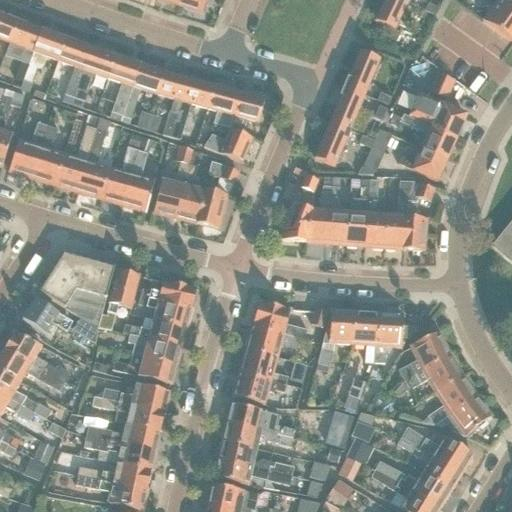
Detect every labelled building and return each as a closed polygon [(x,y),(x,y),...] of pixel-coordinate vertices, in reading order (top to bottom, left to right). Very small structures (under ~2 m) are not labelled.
[(183,0),(155,0),(181,9),(183,0)] [(205,0),(183,0),(181,9),(201,15),(205,0)] [(392,31),(406,0),(385,0),(374,22),(392,31)] [(511,43),(511,9),(498,0),(482,22),(511,43)] [(511,9),(511,0),(497,0),(498,0),(511,9)] [(435,17),(439,10),(428,4),(424,12),(435,17)] [(0,41),(9,46),(18,24),(0,16),(0,41)] [(22,84),(42,33),(18,24),(9,46),(24,51),(20,64),(14,81),(22,84)] [(57,63),(65,41),(52,37),(42,33),(22,84),(20,89),(28,92),(30,85),(36,70),(41,72),(46,59),(57,63)] [(71,99),(90,50),(65,41),(57,63),(77,70),(76,74),(72,73),(69,81),(64,97),(71,99)] [(106,80),(114,58),(90,50),(71,99),(72,100),(70,107),(81,111),(84,104),(94,76),(106,80)] [(379,61),(359,52),(344,88),(364,96),(379,61)] [(120,123),(138,67),(133,65),(114,58),(106,80),(121,85),(110,114),(114,115),(112,121),(120,123)] [(157,97),(163,75),(138,67),(120,123),(129,126),(135,104),(138,95),(134,94),(135,90),(157,97)] [(171,140),(188,82),(163,75),(157,97),(173,102),(162,138),(171,140)] [(454,82),(441,77),(433,96),(446,101),(454,82)] [(207,111),(213,89),(197,84),(188,82),(171,140),(179,143),(186,119),(188,110),(184,109),(185,105),(207,111)] [(348,133),(364,96),(344,88),(329,124),(348,133)] [(229,131),(238,96),(213,89),(207,111),(216,114),(213,126),(217,127),(229,131)] [(4,91),(0,104),(0,168),(1,169),(11,137),(1,133),(5,122),(13,95),(4,91)] [(388,107),(391,99),(379,94),(376,102),(388,107)] [(229,131),(230,131),(241,136),(245,122),(258,125),(263,102),(238,96),(229,131)] [(432,129),(455,139),(464,117),(441,107),(425,101),(422,108),(438,115),(432,129)] [(277,106),(270,104),(269,105),(267,114),(275,116),(277,106)] [(382,121),(386,111),(378,107),(374,118),(382,121)] [(392,113),(390,120),(399,124),(402,116),(392,113)] [(68,140),(63,156),(54,187),(73,192),(72,194),(75,195),(98,120),(88,116),(85,126),(86,126),(76,160),(66,157),(67,153),(72,155),(82,123),(74,121),(68,140)] [(455,139),(432,129),(431,129),(402,116),(399,124),(428,137),(422,151),(445,161),(455,139)] [(150,120),(139,117),(139,118),(136,129),(146,132),(150,120)] [(98,200),(108,169),(96,166),(109,123),(98,120),(75,195),(80,196),(80,195),(98,200)] [(156,135),(160,123),(150,120),(146,132),(156,135)] [(31,182),(47,128),(37,124),(30,146),(18,142),(8,173),(27,179),(27,180),(31,182)] [(333,168),(348,133),(329,124),(314,160),(333,168)] [(52,147),(57,131),(47,128),(31,182),(34,183),(35,181),(54,187),(63,156),(47,151),(49,146),(52,147)] [(251,140),(241,136),(230,131),(230,132),(228,137),(225,143),(211,137),(203,149),(208,151),(241,165),(251,140)] [(130,176),(141,140),(130,137),(120,173),(108,169),(98,200),(118,205),(118,207),(121,208),(130,176)] [(369,150),(373,142),(361,137),(358,145),(369,150)] [(130,176),(121,208),(125,209),(126,208),(145,213),(154,182),(141,179),(150,143),(141,140),(130,176)] [(175,220),(192,154),(178,150),(174,164),(178,165),(175,180),(173,186),(161,182),(153,215),(175,220)] [(361,168),(373,173),(375,174),(377,168),(383,156),(370,150),(369,150),(369,151),(361,168)] [(436,183),(445,161),(422,151),(416,165),(400,158),(397,166),(413,173),(436,183)] [(195,226),(203,193),(192,190),(193,184),(199,156),(192,154),(175,220),(195,226)] [(204,191),(203,193),(195,226),(216,231),(218,224),(217,224),(219,217),(223,218),(223,217),(222,216),(227,197),(232,186),(238,174),(222,167),(210,164),(207,177),(219,180),(215,194),(204,191)] [(371,177),(373,173),(361,168),(357,177),(371,177)] [(317,182),(316,182),(305,178),(300,189),(312,194),(317,182)] [(364,249),(369,182),(360,181),(360,186),(358,216),(346,215),(344,247),(364,249)] [(325,246),(331,183),(323,183),(316,182),(317,182),(312,194),(321,200),(320,213),(312,212),(311,212),(305,244),(325,246)] [(383,250),(385,218),(375,217),(377,183),(378,182),(369,182),(364,249),(383,250)] [(344,247),(346,215),(337,214),(339,184),(331,183),(325,246),(344,247)] [(405,206),(411,184),(399,184),(396,219),(385,218),(383,250),(402,252),(405,206)] [(405,206),(402,252),(422,253),(424,236),(426,236),(427,222),(425,222),(425,221),(414,220),(415,207),(417,200),(429,203),(433,190),(412,184),(411,184),(405,206)] [(311,212),(312,212),(312,210),(304,207),(303,209),(294,205),(292,209),(289,208),(286,217),(288,218),(284,229),(280,229),(279,242),(305,244),(311,212)] [(511,222),(490,249),(511,266),(511,222)] [(96,332),(96,331),(100,316),(113,271),(63,257),(39,294),(80,321),(95,332),(96,332)] [(100,316),(96,331),(106,332),(111,333),(113,325),(115,316),(117,307),(129,311),(138,277),(135,277),(133,274),(127,273),(125,274),(118,272),(106,314),(105,318),(100,316)] [(140,296),(191,309),(192,304),(195,302),(196,296),(195,294),(196,291),(162,283),(159,295),(150,292),(141,291),(140,296)] [(188,317),(191,309),(140,296),(137,307),(146,309),(155,311),(152,320),(188,328),(190,320),(188,317)] [(70,325),(57,317),(58,316),(35,301),(22,322),(44,336),(52,325),(65,333),(70,325)] [(299,339),(299,341),(303,342),(306,332),(285,327),(289,312),(258,304),(257,307),(255,308),(253,315),(255,318),(252,327),(299,339)] [(321,330),(326,313),(315,311),(310,327),(321,330)] [(351,345),(353,314),(330,313),(329,324),(328,324),(322,345),(316,366),(319,366),(318,369),(323,371),(324,368),(329,369),(332,354),(333,346),(350,347),(351,345)] [(375,363),(379,316),(353,314),(351,345),(350,347),(367,348),(367,354),(364,354),(363,364),(375,365),(375,363)] [(375,363),(375,365),(384,366),(385,355),(382,355),(383,349),(400,350),(403,317),(379,316),(375,363)] [(188,328),(152,320),(149,333),(125,327),(123,334),(129,335),(181,346),(182,341),(184,340),(188,328)] [(93,346),(95,332),(80,321),(71,332),(93,346)] [(296,352),(299,341),(299,339),(252,327),(249,338),(247,339),(244,350),(277,359),(280,348),(296,352)] [(52,378),(65,384),(69,377),(67,373),(59,368),(58,371),(35,359),(40,350),(14,334),(4,351),(52,378)] [(407,382),(449,358),(438,334),(409,349),(417,365),(412,368),(411,367),(402,371),(407,381),(407,382)] [(181,346),(129,335),(127,345),(134,346),(131,355),(178,366),(180,358),(178,355),(181,346)] [(272,375),(277,359),(244,350),(240,362),(242,365),(239,374),(285,386),(287,379),(272,375)] [(65,385),(65,384),(52,378),(4,351),(0,356),(0,373),(20,385),(25,376),(35,382),(59,395),(60,393),(68,398),(73,390),(65,385)] [(174,378),(178,366),(131,355),(131,357),(128,368),(113,364),(111,373),(170,386),(172,379),(174,378)] [(403,383),(393,395),(396,398),(408,391),(408,392),(427,382),(435,396),(461,378),(449,358),(407,382),(407,381),(403,383)] [(107,368),(93,364),(91,373),(105,376),(107,368)] [(306,368),(294,364),(293,365),(293,367),(292,370),(304,373),(306,368)] [(15,392),(20,385),(0,373),(0,396),(33,415),(45,422),(50,412),(15,392)] [(283,395),(285,386),(239,374),(236,385),(234,386),(231,398),(264,407),(268,392),(283,395)] [(448,416),(475,398),(461,378),(435,396),(448,416)] [(353,380),(348,395),(359,399),(364,384),(353,380)] [(118,402),(164,412),(165,407),(167,408),(170,394),(135,387),(132,398),(103,392),(101,399),(110,401),(111,399),(115,399),(114,404),(117,405),(118,402)] [(354,413),(359,399),(348,395),(343,409),(354,413)] [(28,424),(33,415),(0,396),(0,418),(5,411),(15,417),(28,424)] [(110,401),(101,399),(101,400),(93,398),(91,408),(128,416),(126,424),(157,431),(161,432),(164,421),(162,420),(164,412),(118,402),(117,405),(114,404),(115,399),(111,399),(110,401)] [(445,420),(444,421),(453,431),(450,433),(464,438),(465,438),(467,440),(475,434),(474,433),(478,430),(477,428),(490,418),(475,398),(448,416),(449,417),(445,420)] [(365,413),(371,403),(362,399),(357,409),(365,413)] [(381,403),(373,399),(372,401),(371,403),(369,407),(376,411),(381,403)] [(228,418),(227,423),(291,437),(293,431),(276,427),(278,417),(229,405),(226,416),(228,418)] [(445,420),(439,411),(430,417),(426,426),(433,428),(436,425),(444,421),(445,420)] [(353,421),(334,415),(331,426),(350,432),(353,421)] [(361,416),(357,424),(370,429),(374,419),(361,416)] [(0,433),(0,418),(0,441),(9,447),(13,440),(4,435),(0,433)] [(312,445),(312,441),(291,437),(227,423),(225,431),(222,432),(220,441),(256,449),(259,438),(263,439),(266,444),(290,450),(292,441),(312,445)] [(161,434),(161,432),(157,431),(126,424),(123,437),(110,435),(111,433),(87,428),(85,436),(155,452),(156,446),(158,447),(161,434)] [(61,441),(64,432),(51,425),(47,433),(61,441)] [(412,444),(461,474),(464,468),(466,469),(473,457),(472,456),(444,439),(437,449),(406,430),(400,440),(412,444)] [(153,460),(155,452),(85,436),(82,450),(119,458),(117,464),(152,472),(155,460),(153,460)] [(346,457),(359,463),(367,447),(354,440),(346,457)] [(456,481),(461,474),(412,444),(400,440),(396,446),(418,460),(417,461),(427,466),(422,474),(452,492),(458,482),(456,481)] [(8,448),(9,447),(0,441),(0,454),(4,457),(10,460),(14,452),(8,448)] [(253,464),(256,449),(220,441),(218,452),(219,455),(218,459),(291,476),(293,470),(261,462),(256,465),(253,464)] [(32,462),(44,467),(46,467),(53,450),(39,444),(32,462)] [(337,465),(340,452),(330,449),(326,462),(337,465)] [(359,465),(359,463),(346,457),(337,475),(352,482),(360,466),(359,465)] [(289,488),(291,476),(218,459),(216,467),(214,469),(212,479),(213,479),(247,487),(249,478),(289,488)] [(44,467),(32,462),(30,461),(24,476),(38,482),(44,467)] [(152,473),(152,472),(117,464),(114,477),(102,474),(77,469),(76,476),(92,479),(101,481),(145,490),(146,490),(147,486),(149,486),(152,473)] [(452,492),(422,474),(416,484),(406,478),(396,472),(378,465),(374,471),(399,483),(439,508),(442,504),(444,505),(452,492)] [(399,483),(374,471),(373,473),(365,468),(361,475),(396,495),(395,497),(404,502),(399,511),(400,511),(436,511),(439,508),(399,483)] [(327,475),(310,471),(310,473),(308,479),(323,483),(327,475)] [(144,499),(146,490),(145,490),(101,481),(92,479),(76,476),(74,487),(98,492),(110,495),(108,506),(138,511),(143,511),(146,499),(144,499)] [(316,501),(321,485),(310,482),(306,498),(316,501)] [(342,509),(353,491),(338,482),(326,500),(342,509)] [(0,498),(7,501),(11,491),(0,486),(0,498)] [(207,507),(229,511),(270,511),(255,508),(257,497),(211,487),(207,507)] [(300,500),(296,511),(315,511),(319,506),(300,500)]
